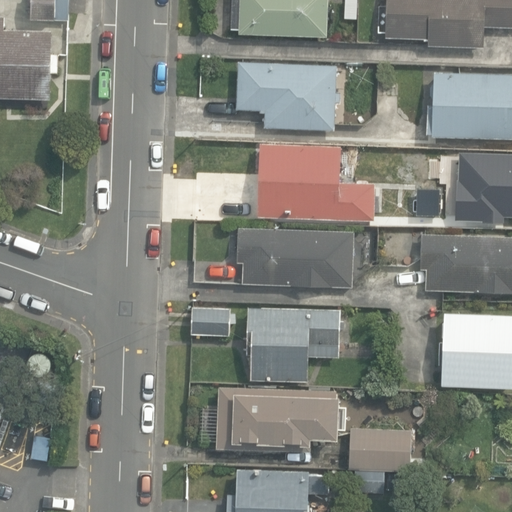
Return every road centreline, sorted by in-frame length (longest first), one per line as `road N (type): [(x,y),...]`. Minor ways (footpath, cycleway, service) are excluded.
road 1 (residential): [(127,291),(137,0)]
road 2 (residential): [(119,511),(127,291)]
road 3 (residential): [(127,291),(92,294),(0,261)]
